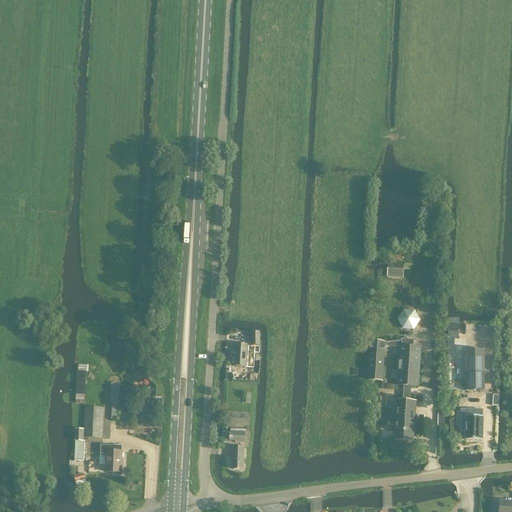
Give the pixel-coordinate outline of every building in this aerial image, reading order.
[(388,275),(404,276),(405,264),(389,263),(388,275)] [(358,305),(365,306),(366,297),(358,297),(358,305)] [(420,321),(415,311),(403,310),(397,320),(403,330),(414,330),(420,321)] [(448,325),(448,338),(454,338),(459,339),(459,338),(459,325),(448,325)] [(251,346),(259,346),(259,332),(251,332),(251,346)] [(391,343),(391,347),(399,348),(398,371),(397,379),(397,386),(404,386),(403,401),(397,401),(394,440),(413,442),(416,402),(410,402),(411,386),(418,387),(420,348),(413,347),(414,340),(401,340),(401,342),(391,343)] [(385,347),(391,347),(391,343),(385,343),(370,342),(368,380),(383,381),(385,347)] [(246,345),(235,345),(234,367),(245,367),(246,345)] [(484,390),(483,351),(466,350),(466,391),(484,390)] [(77,372),(75,404),(84,404),(85,372),(87,372),(87,365),(78,365),(78,372),(77,372)] [(118,404),(119,383),(111,383),(110,404),(111,404),(111,420),(117,420),(117,404),(118,404)] [(83,438),(102,439),(103,409),(85,408),(83,438)] [(461,410),(460,432),(467,432),(467,439),(482,440),(483,416),(483,411),(483,410),(461,410)] [(248,414),(227,413),(227,424),(247,426),(248,414)] [(225,432),(224,441),(245,442),(245,433),(246,429),(238,429),(230,429),(230,432),(225,432)] [(76,441),(75,461),(83,462),(84,442),(83,442),(83,430),(75,430),(74,441),(76,441)] [(121,473),(121,452),(122,446),(114,446),(100,446),(100,455),(106,455),(106,473),(121,473)] [(244,448),(232,448),(232,470),(243,470),(244,448)] [(74,477),(75,482),(76,486),(86,483),(85,479),(83,474),(74,477)] [(511,511),(511,502),(499,502),(498,511),(511,511)]
